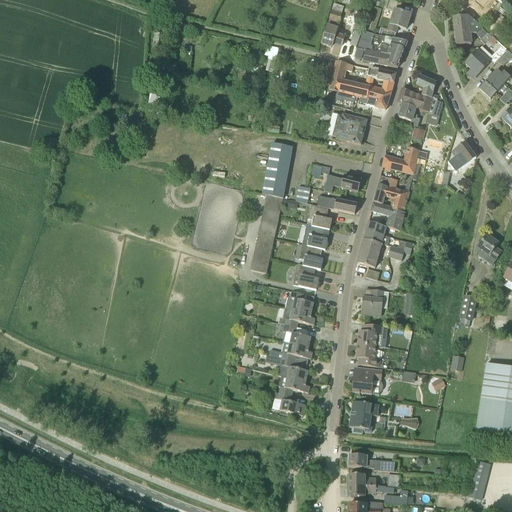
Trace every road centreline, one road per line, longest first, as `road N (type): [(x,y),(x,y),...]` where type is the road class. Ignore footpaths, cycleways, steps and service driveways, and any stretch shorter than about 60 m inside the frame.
road 1 (residential): [(327,511),(347,281),(419,26)]
road 2 (track): [(331,435),(73,367),(0,332)]
road 3 (track): [(107,0),(402,74)]
road 4 (primary): [(0,428),(183,511)]
road 5 (residential): [(511,188),(477,138),(432,31),(419,26)]
road 6 (unknown): [(344,302),(245,277),(254,211)]
